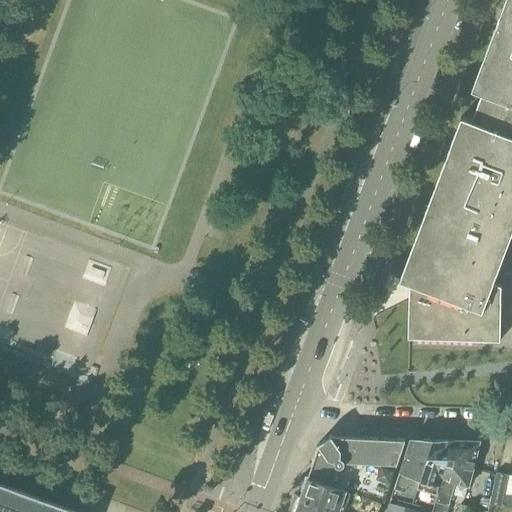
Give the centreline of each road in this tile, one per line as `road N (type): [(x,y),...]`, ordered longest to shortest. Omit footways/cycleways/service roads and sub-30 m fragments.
road 1 (tertiary): [(295,412),(447,0)]
road 2 (residential): [(511,425),(295,412)]
